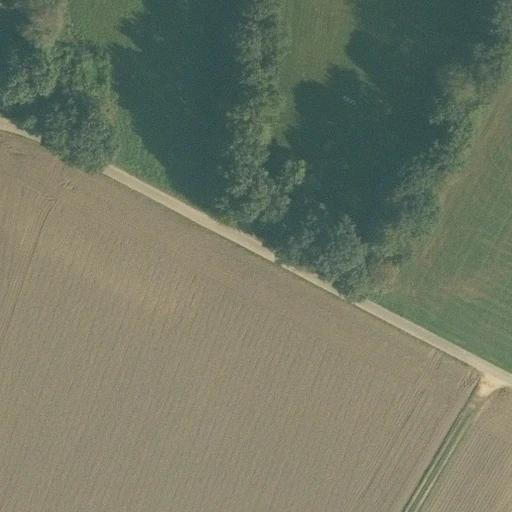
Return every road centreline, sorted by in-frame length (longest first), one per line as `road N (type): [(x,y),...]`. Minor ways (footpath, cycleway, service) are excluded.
road 1 (track): [(17,124),(511,383)]
road 2 (track): [(495,374),(413,511)]
